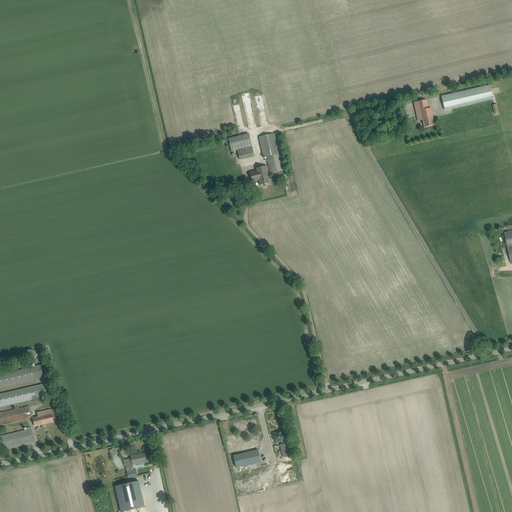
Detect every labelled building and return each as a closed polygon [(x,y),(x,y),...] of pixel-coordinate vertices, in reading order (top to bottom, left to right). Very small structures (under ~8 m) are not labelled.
[(442,97),(444,110),(493,99),(490,86),(442,97)] [(426,100),(414,103),(418,121),(423,120),(423,122),(424,128),(434,125),(432,118),(433,117),(431,108),(428,109),(426,100)] [(228,139),(231,151),(237,150),(240,160),(254,156),(249,134),(228,139)] [(274,134),(259,137),(263,157),(266,156),(269,169),(270,171),(270,174),(275,173),(282,171),(283,171),(274,134)] [(269,183),(268,178),(268,176),(269,175),(266,166),(256,168),(257,171),(250,173),(252,182),(259,180),(260,185),(264,185),(264,187),(266,186),(266,184),(269,183)] [(24,355),(24,356),(25,356),(25,357),(25,358),(26,359),(26,360),(27,360),(27,361),(28,361),(29,361),(30,361),(31,361),(32,361),(33,361),(34,360),(35,360),(35,359),(36,359),(36,358),(36,357),(36,356),(37,356),(37,355),(36,355),(36,354),(36,353),(35,352),(35,351),(34,351),(34,350),(33,350),(32,350),(31,349),(30,349),(29,350),(28,350),(27,350),(27,351),(26,351),(26,352),(25,352),(25,353),(25,354),(24,355)] [(23,366),(24,369),(0,374),(0,387),(43,377),(41,366),(33,367),(32,364),(23,366)] [(0,394),(0,406),(48,396),(45,384),(0,394)] [(0,425),(32,418),(29,406),(0,413),(0,425)] [(38,417),(33,418),(35,426),(58,421),(56,409),(37,413),(38,417)] [(0,436),(0,450),(34,442),(31,429),(27,430),(0,436)] [(280,445),(284,462),(292,461),(288,443),(287,443),(284,431),(273,434),(275,443),(284,441),(284,444),(280,445)] [(113,447),(109,450),(113,456),(117,453),(113,447)] [(261,462),(258,450),(233,456),(236,468),(261,462)] [(131,456),(132,465),(147,462),(146,453),(131,456)] [(253,468),(262,509),(277,506),(268,465),(253,468)] [(133,466),(126,468),(128,478),(137,476),(136,470),(134,470),(133,466)] [(139,481),(115,487),(121,511),(122,511),(145,507),(145,506),(143,507),(137,482),(139,482),(139,481)] [(46,511),(44,502),(0,511),(46,511)]
